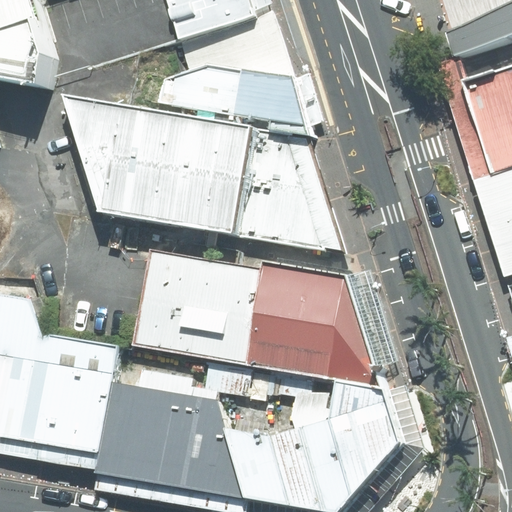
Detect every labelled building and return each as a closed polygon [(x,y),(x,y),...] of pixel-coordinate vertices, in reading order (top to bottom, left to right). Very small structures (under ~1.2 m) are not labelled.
[(0,0),(0,146),(6,148),(0,132),(0,82),(53,92),(61,65),(40,0),(0,0)] [(267,72),(241,0),(161,0),(178,58),(207,62),(267,72)] [(511,17),(455,38),(462,59),(511,45),(511,17)] [(511,45),(462,59),(444,65),(485,191),(511,182),(511,45)] [(288,140),(267,72),(207,62),(167,78),(158,111),(288,140)] [(158,111),(67,91),(107,211),(344,258),(311,145),(288,140),(158,111)] [(511,182),(485,191),(511,274),(511,182)] [(357,282),(145,242),(124,343),(340,385),(392,392),(357,282)] [(2,301),(0,300),(0,458),(96,475),(116,360),(37,347),(47,289),(5,282),(2,301)] [(112,382),(96,475),(248,504),(226,419),(221,401),(112,382)] [(226,419),(248,504),(290,511),(361,511),(410,452),(392,392),(340,385),(335,424),(303,435),(286,435),(226,419)]
